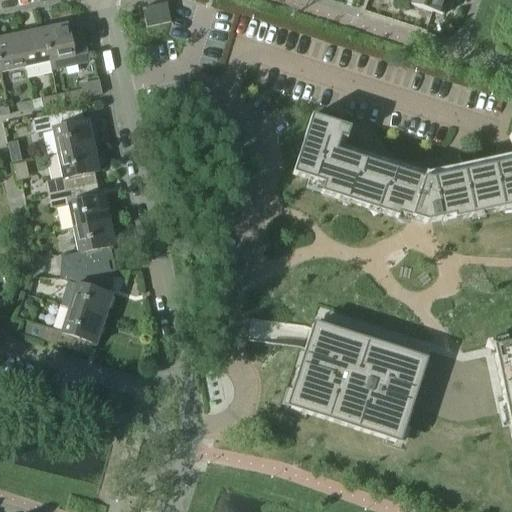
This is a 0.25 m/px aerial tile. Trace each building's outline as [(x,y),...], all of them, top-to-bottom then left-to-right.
[(441,17),(445,0),(410,0),(409,6),(441,17)] [(145,29),(169,24),(165,5),(141,10),(145,29)] [(42,31),(48,63),(50,71),(87,63),(80,33),(68,35),(66,26),(42,31)] [(24,69),(48,63),(42,31),(17,36),(24,69)] [(0,73),(24,69),(17,36),(0,40),(0,73)] [(82,100),(80,91),(64,95),(66,104),(82,100)] [(57,106),(57,105),(55,96),(39,100),(41,109),(57,106)] [(33,111),(31,102),(15,105),(17,114),(33,111)] [(0,118),(8,116),(8,115),(6,107),(0,108),(0,118)] [(56,156),(92,149),(86,122),(77,124),(75,112),(32,121),(34,134),(51,131),(56,156)] [(309,117),(291,176),(310,182),(322,185),(319,195),(337,201),(338,197),(349,201),(348,204),(366,210),(367,207),(379,210),(378,214),(396,219),(397,217),(424,225),(451,219),(451,222),(470,218),(469,215),(481,212),(482,216),(501,212),(500,208),(511,206),(511,163),(432,181),(429,181),(429,182),(423,181),(334,153),(335,148),(338,140),(344,141),(348,130),(331,124),(309,117)] [(48,197),(96,186),(91,187),(89,175),(97,173),(92,149),(56,156),(62,181),(45,184),(48,197)] [(73,230),(108,223),(103,198),(94,200),(92,189),(96,188),(96,186),(48,197),(51,210),(67,206),(73,230)] [(105,283),(108,273),(109,271),(104,251),(114,249),(108,223),(73,230),(78,256),(61,259),(60,270),(88,272),(88,277),(105,283)] [(0,272),(9,275),(12,267),(0,262),(0,272)] [(101,294),(105,283),(88,277),(88,272),(60,270),(58,282),(74,287),(67,310),(102,321),(110,297),(101,294)] [(22,323),(19,336),(38,342),(81,356),(86,343),(95,345),(102,321),(67,310),(59,334),(43,329),(42,330),(22,323)] [(290,393),(285,409),(390,443),(395,427),(400,428),(407,406),(401,404),(406,390),(412,391),(421,362),(408,358),(409,355),(321,327),(320,330),(307,326),(299,350),(297,355),(304,357),(299,371),(293,370),(286,392),(290,393)] [(503,348),(488,352),(490,359),(511,463),(511,341),(502,344),(503,348)]
